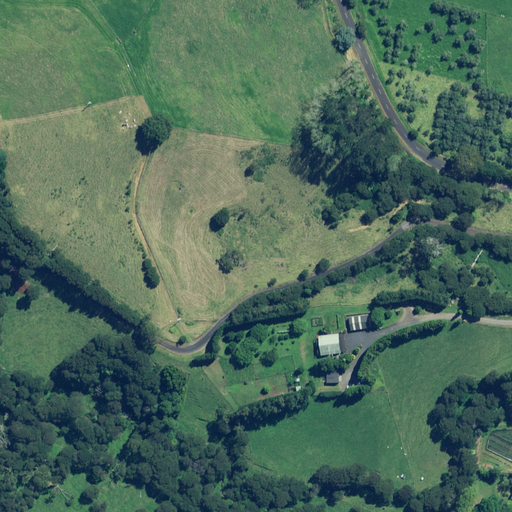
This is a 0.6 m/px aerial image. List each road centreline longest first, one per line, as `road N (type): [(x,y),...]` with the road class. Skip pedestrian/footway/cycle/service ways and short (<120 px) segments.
road 1 (track): [(0,237),(174,348),(200,349),(254,299),(360,262),(426,220),(511,239)]
road 2 (unclassified): [(511,191),(434,174),(397,149),(346,0)]
